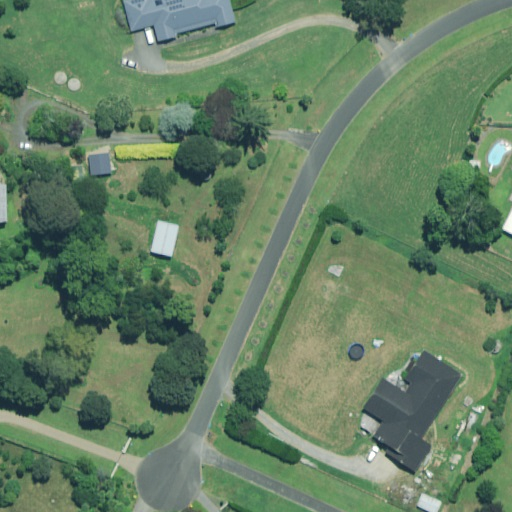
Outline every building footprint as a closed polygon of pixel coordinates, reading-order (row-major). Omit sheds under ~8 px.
[(150,0),(126,6),(132,32),(155,27),(159,43),(178,38),(177,34),(216,24),(217,29),(236,24),(229,0),(150,0)] [(511,211),(502,231),(511,236),(511,211)] [(180,227),(160,222),(152,253),(173,258),(180,227)] [(426,352),(407,381),(411,384),(405,393),(398,389),(385,380),(365,411),(384,423),(373,439),(400,456),(396,461),(417,474),(434,447),(423,440),(464,377),(447,366),(426,352)] [(438,511),(442,504),(423,496),(418,508),(427,511),(438,511)]
